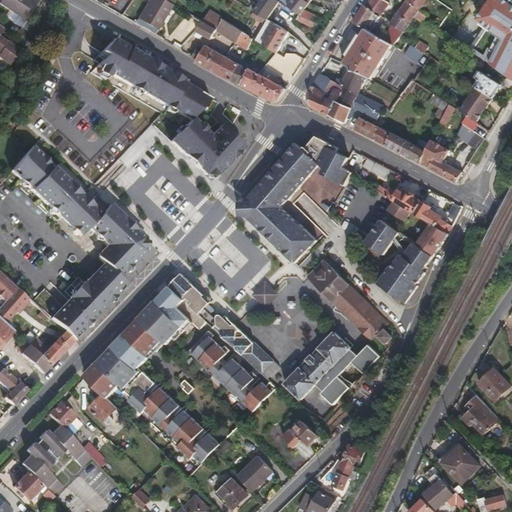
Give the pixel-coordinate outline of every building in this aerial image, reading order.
[(0,0),(0,3),(24,20),(38,0),(0,0)] [(158,20),(166,6),(155,0),(146,0),(136,18),(155,30),(160,22),(158,20)] [(165,1),(163,0),(155,0),(166,6),(158,20),(160,22),(171,4),(165,1)] [(249,3),(246,8),(252,12),(265,19),(266,18),(273,8),(277,0),(259,0),(255,7),(249,3)] [(307,3),(303,1),(302,0),(292,0),(288,7),(300,14),(307,3)] [(383,0),(366,0),(363,5),(374,12),(378,15),(388,3),(383,0)] [(406,0),(405,0),(389,23),(391,24),(401,31),(411,17),(417,10),(418,8),(406,0)] [(406,0),(418,8),(423,0),(406,0)] [(363,5),(352,22),(363,28),(364,26),(367,26),(369,23),(367,21),(374,12),(363,5)] [(423,16),(424,15),(417,10),(411,17),(419,22),(421,19),(428,24),(429,22),(430,21),(423,16)] [(315,28),(319,16),(306,11),(301,23),(315,28)] [(252,12),(250,16),(271,28),(274,23),(266,18),(265,19),(252,12)] [(237,41),(243,45),(248,36),(249,35),(221,18),(214,28),(201,21),(196,29),(211,38),(216,30),(237,41)] [(287,31),(274,23),(271,28),(261,44),(274,52),(287,31)] [(401,31),(391,24),(381,39),(391,44),(396,47),(401,40),(397,37),(401,31)] [(0,28),(1,28),(0,26),(0,57),(4,61),(7,56),(11,59),(18,50),(5,40),(4,42),(6,43),(0,50),(0,28)] [(340,62),(348,67),(348,68),(364,76),(368,78),(391,44),(381,39),(363,28),(340,62)] [(261,38),(251,31),(249,35),(248,36),(252,38),(258,42),(261,38)] [(171,76),(173,73),(114,38),(101,51),(106,55),(98,63),(97,63),(96,64),(99,66),(97,70),(109,77),(111,73),(189,119),(168,141),(203,174),(210,174),(217,174),(242,148),(239,144),(222,128),(217,133),(215,131),(209,136),(191,119),(210,98),(199,92),(197,94),(188,89),(190,86),(184,83),(171,76)] [(427,46),(418,41),(414,47),(423,53),(427,46)] [(196,58),(195,61),(230,79),(239,63),(228,57),(205,45),(201,51),(197,48),(192,56),(196,58)] [(405,55),(416,63),(423,53),(414,47),(412,45),(405,55)] [(96,56),(93,60),(97,63),(98,63),(106,55),(101,51),(96,56)] [(239,63),(230,79),(240,84),(248,68),(239,63)] [(258,74),(248,68),(240,84),(249,89),(254,79),(258,74)] [(364,76),(348,68),(340,84),(357,93),(364,76)] [(478,79),(473,86),(474,87),(491,98),(496,89),(496,88),(499,83),(478,69),(473,76),(478,79)] [(309,99),(310,106),(327,114),(335,100),(351,108),(356,97),(357,93),(340,84),(318,72),(310,85),(309,90),(307,93),(309,99)] [(184,83),(186,80),(173,73),(171,76),(184,83)] [(263,77),(259,82),(254,79),(249,89),(271,100),(279,97),(284,89),(277,85),(279,80),(270,74),(267,79),(263,77)] [(263,77),(258,74),(254,79),(259,82),(263,77)] [(511,90),(511,89),(511,78),(505,74),(503,79),(503,84),(511,90)] [(469,118),(475,122),(491,98),(474,87),(459,110),(469,118)] [(381,109),(356,97),(351,108),(354,110),(374,120),(381,109)] [(352,115),(354,110),(351,108),(335,100),(327,114),(336,118),(344,123),(347,118),(348,119),(352,115)] [(440,132),(454,107),(448,103),(435,129),(440,132)] [(400,133),(407,121),(395,113),(386,125),(400,133)] [(358,117),(352,128),(372,139),(378,128),(358,117)] [(475,148),(482,138),(462,123),(458,131),(468,138),(466,142),(475,148)] [(379,126),(378,128),(372,139),(384,145),(390,132),(379,126)] [(399,153),(401,152),(406,141),(402,139),(390,132),(384,145),(399,153)] [(328,150),(323,148),(328,141),(316,136),(308,145),(307,148),(305,146),(304,148),(322,160),(328,150)] [(425,152),(420,161),(427,165),(433,156),(441,161),(447,149),(429,139),(423,151),(425,152)] [(295,142),(296,143),(319,163),(322,160),(304,148),(297,142),(295,141),(295,142)] [(330,147),(332,144),(328,141),(323,148),(328,150),(343,160),(340,164),(343,165),(348,157),(336,150),(330,147)] [(406,141),(401,152),(420,161),(425,152),(423,151),(406,141)] [(288,199),(289,199),(319,163),(296,143),(285,155),(255,190),(246,201),(247,215),(294,262),(307,249),(309,250),(314,245),(312,244),(316,240),(299,223),(296,226),(292,222),(294,220),(281,207),(288,199)] [(475,160),(484,147),(480,145),(471,157),(475,160)] [(48,208),(57,217),(75,233),(97,210),(79,193),(31,147),(21,160),(10,172),(48,208)] [(340,164),(343,160),(328,150),(322,160),(337,169),(340,164)] [(454,181),(461,171),(441,161),(433,156),(427,165),(427,166),(454,181)] [(368,159),(364,167),(389,182),(394,174),(368,159)] [(342,166),(343,165),(340,164),(337,169),(322,160),(319,163),(324,168),(321,173),(343,185),(351,171),(342,166)] [(385,191),(383,193),(393,200),(413,212),(421,201),(413,196),(414,194),(408,190),(405,194),(399,190),(397,192),(390,188),(387,192),(385,191)] [(409,214),(411,215),(413,212),(393,200),(388,209),(405,220),(409,214)] [(422,200),(421,202),(421,201),(413,212),(431,222),(443,230),(447,223),(440,219),(441,217),(429,209),(431,206),(422,200)] [(110,249),(105,255),(104,256),(122,273),(144,250),(144,237),(108,204),(100,213),(97,210),(75,233),(77,236),(80,233),(86,227),(104,244),(110,249)] [(400,231),(392,225),(382,218),(367,241),(385,253),(400,231)] [(443,230),(431,222),(418,241),(417,242),(433,255),(448,233),(443,230)] [(449,233),(452,226),(447,223),(443,230),(448,233),(449,233)] [(425,271),(423,269),(433,255),(417,242),(418,241),(415,239),(411,245),(413,247),(420,257),(415,263),(405,257),(401,253),(392,265),(391,264),(378,282),(405,302),(418,284),(417,283),(425,271)] [(104,244),(99,250),(105,255),(110,249),(104,244)] [(413,247),(405,257),(415,263),(420,257),(413,247)] [(30,300),(54,322),(63,330),(73,339),(108,302),(104,299),(112,291),(122,280),(118,276),(122,273),(104,256),(100,260),(101,261),(95,268),(91,272),(82,282),(69,295),(61,304),(56,300),(42,287),(40,288),(30,300)] [(369,338),(385,322),(324,260),(308,276),(312,280),(369,338)] [(169,284),(177,292),(185,300),(208,322),(241,354),(254,341),(247,334),(234,323),(231,327),(225,322),(229,318),(225,314),(223,316),(218,313),(212,319),(207,315),(210,312),(204,306),(207,303),(210,300),(198,288),(189,280),(181,272),(169,284)] [(0,273),(0,320),(11,331),(13,332),(19,325),(8,319),(20,306),(28,314),(29,313),(36,314),(49,326),(54,322),(30,300),(0,273)] [(119,290),(126,283),(122,280),(112,291),(115,294),(119,290)] [(250,297),(266,313),(281,297),(265,281),(250,297)] [(162,291),(172,301),(167,307),(181,320),(189,328),(194,323),(178,308),(185,300),(177,292),(169,284),(162,291)] [(108,302),(115,294),(112,291),(104,299),(108,302)] [(167,307),(172,301),(162,291),(156,297),(167,307)] [(181,320),(167,307),(156,297),(135,320),(146,330),(159,343),(181,320)] [(210,312),(213,308),(207,303),(204,306),(210,312)] [(19,325),(28,314),(20,306),(8,319),(19,325)] [(234,323),(229,318),(225,322),(231,327),(234,323)] [(0,343),(11,331),(0,320),(0,343)] [(157,352),(162,347),(159,343),(146,330),(135,320),(129,327),(124,332),(92,367),(84,375),(98,389),(103,394),(106,398),(117,386),(123,392),(122,394),(198,467),(213,452),(220,444),(209,434),(203,440),(197,445),(193,441),(204,429),(185,411),(179,417),(176,420),(171,415),(180,406),(160,387),(155,393),(149,399),(144,395),(156,383),(144,371),(143,372),(139,368),(150,357),(149,356),(155,349),(157,352)] [(177,340),(189,328),(181,320),(159,343),(162,347),(165,343),(167,344),(174,338),(177,340)] [(54,322),(49,326),(61,333),(63,330),(54,322)] [(383,344),(390,336),(383,329),(376,336),(383,344)] [(45,350),(30,335),(23,342),(49,365),(73,339),(63,330),(61,333),(45,350)] [(214,335),(209,330),(200,339),(221,360),(230,350),(225,345),(222,348),(211,338),(214,335)] [(350,348),(351,346),(334,331),(284,383),(301,399),(315,384),(322,391),(320,393),(332,405),(350,386),(338,375),(351,361),(363,373),(379,355),(367,344),(357,355),(350,348)] [(17,351),(41,373),(49,365),(23,342),(16,335),(9,343),(17,349),(17,351)] [(245,388),(248,386),(227,365),(225,368),(222,370),(216,365),(221,360),(200,339),(189,351),(205,366),(204,367),(221,382),(221,381),(233,392),(231,393),(246,407),(247,406),(253,412),(264,401),(253,391),(251,394),(245,388)] [(259,371),(271,358),(254,341),(241,354),(259,371)] [(225,363),(234,354),(230,350),(221,360),(225,363)] [(241,361),(236,356),(227,365),(248,386),(257,376),(252,371),(249,374),(238,363),(241,361)] [(265,377),(278,364),(271,358),(259,371),(260,372),(265,377)] [(225,368),(222,366),(225,363),(221,360),(216,365),(222,370),(225,368)] [(12,405),(26,389),(3,368),(2,369),(0,371),(0,378),(11,389),(3,397),(12,405)] [(494,401),(511,386),(495,368),(479,384),(494,401)] [(186,380),(189,377),(183,371),(179,375),(185,381),(186,380)] [(263,382),(259,378),(250,388),(253,391),(263,382)] [(184,389),(189,383),(186,380),(185,381),(181,386),(184,389)] [(270,382),(267,385),(263,382),(253,391),(264,401),(277,388),(270,382)] [(152,391),(158,385),(156,383),(144,395),(149,399),(155,393),(152,391)] [(190,394),(195,388),(189,383),(184,389),(190,394)] [(253,391),(250,388),(248,386),(245,388),(251,394),(253,391)] [(476,396),(473,392),(464,407),(476,396)] [(109,415),(116,407),(106,398),(103,394),(89,408),(102,421),(109,415)] [(464,407),(466,409),(468,411),(472,407),(476,412),(480,407),(495,423),(499,420),(491,411),(476,396),(464,407)] [(59,402),(47,414),(58,425),(62,428),(73,417),(73,416),(59,402)] [(176,414),(182,408),(180,406),(171,415),(176,420),(179,417),(176,414)] [(476,412),(472,407),(468,411),(465,413),(461,417),(469,426),(472,424),(482,435),(495,423),(480,407),(476,412)] [(112,421),(113,419),(109,415),(102,421),(106,425),(109,424),(112,421)] [(69,435),(80,424),(73,417),(62,428),(69,435)] [(291,428),(290,429),(301,439),(307,445),(308,445),(317,435),(303,421),(296,428),(293,426),(291,428)] [(82,467),(91,457),(86,453),(72,438),(69,435),(62,428),(58,425),(49,435),(45,431),(38,437),(40,439),(58,457),(65,450),(66,451),(68,449),(76,457),(74,459),(82,467)] [(201,437),(206,431),(204,429),(193,441),(197,445),(203,440),(201,437)] [(282,437),(293,448),(301,439),(290,429),(282,437)] [(90,448),(76,435),(72,438),(86,453),(90,448)] [(52,462),(58,457),(40,439),(34,445),(52,462)] [(460,484),(480,466),(458,442),(446,452),(450,456),(441,463),(460,484)] [(30,454),(20,464),(41,484),(53,496),(63,486),(55,479),(52,481),(44,473),(47,471),(45,469),(52,462),(34,445),(33,443),(26,450),(30,454)] [(349,444),(343,458),(342,460),(353,464),(351,468),(355,470),(364,456),(366,451),(349,444)] [(274,471),(278,468),(263,452),(259,456),(274,471)] [(446,452),(438,459),(441,463),(450,456),(446,452)] [(251,491),(272,470),(257,454),(236,475),(251,491)] [(349,472),(353,473),(355,470),(351,468),(353,464),(342,460),(332,484),(341,488),(343,484),(344,484),(349,472)] [(436,474),(438,472),(433,467),(423,475),(428,481),(429,480),(436,474)] [(56,499),(53,496),(41,484),(39,486),(25,472),(12,485),(26,500),(37,488),(42,494),(41,495),(47,501),(50,497),(54,501),(56,499)] [(437,509),(454,494),(436,474),(429,480),(434,486),(424,494),(437,509)] [(213,492),(226,479),(223,477),(208,492),(226,511),(227,511),(230,509),(228,506),(213,492)] [(228,506),(240,494),(226,479),(213,492),(228,506)] [(140,507),(148,499),(138,489),(130,497),(140,507)] [(310,511),(327,511),(334,499),(318,490),(307,510),(310,511)] [(203,511),(208,508),(193,493),(173,511),(203,511)] [(481,511),(483,511),(506,505),(503,495),(486,501),(485,497),(478,499),(481,511)] [(435,511),(423,499),(410,511),(435,511)]
